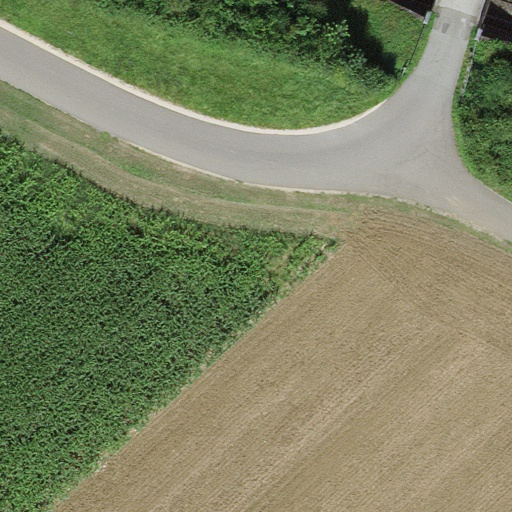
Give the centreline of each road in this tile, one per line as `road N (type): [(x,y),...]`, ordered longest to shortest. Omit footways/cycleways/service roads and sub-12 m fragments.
road 1 (residential): [(0,61),(101,116),(247,160),(378,159)]
road 2 (unclassified): [(378,159),(511,229)]
road 3 (residential): [(378,159),(404,127),(442,32)]
